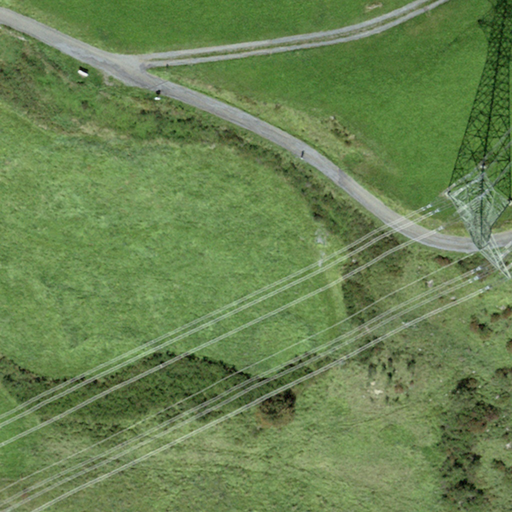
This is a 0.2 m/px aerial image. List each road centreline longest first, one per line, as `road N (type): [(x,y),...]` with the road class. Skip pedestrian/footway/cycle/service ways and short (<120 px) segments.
road 1 (track): [(511,235),(470,244),(408,229),(277,133),(0,13)]
road 2 (track): [(118,68),(362,27),(430,0)]
